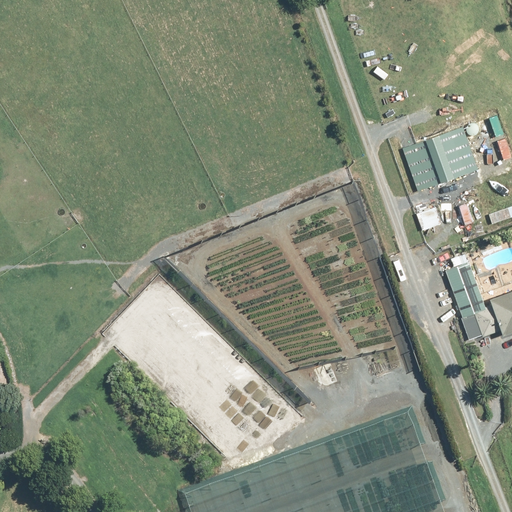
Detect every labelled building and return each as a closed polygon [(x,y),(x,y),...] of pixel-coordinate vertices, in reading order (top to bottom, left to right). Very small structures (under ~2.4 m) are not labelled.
[(417,102),(418,109),(436,104),(435,98),(417,102)] [(481,133),(476,119),(413,142),(429,185),(478,167),(467,138),(481,133)] [(466,202),(457,205),(464,224),(473,221),(466,202)] [(511,204),(488,213),(492,224),(511,216),(511,204)] [(434,205),(414,212),(420,230),(441,222),(434,205)] [(453,267),(444,270),(468,339),(497,329),(498,334),(511,329),(511,286),(483,297),(467,251),(449,258),(453,267)]
